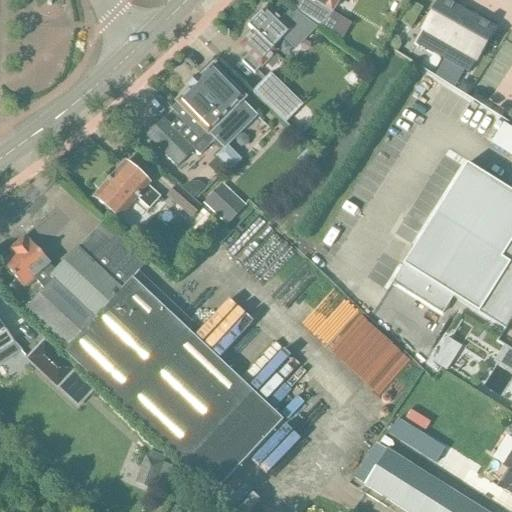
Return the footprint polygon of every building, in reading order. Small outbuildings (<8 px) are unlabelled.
[(351,24),(334,14),(342,0),(310,0),(331,12),(321,29),(342,42),(351,24)] [(441,0),(440,0),(415,45),(442,60),(467,15),(441,0)] [(412,3),(400,23),(411,30),(423,10),(412,3)] [(290,31),(281,22),(266,8),(248,27),(253,33),(239,47),(248,55),(242,63),(256,76),(280,51),(275,47),(290,31)] [(467,15),(442,60),(468,75),(493,30),(467,15)] [(172,110),(181,119),(203,141),(209,134),(215,140),(225,150),(222,152),(217,158),(226,167),(227,169),(235,168),(242,161),(228,146),(257,117),(242,101),(244,99),(227,81),(213,67),(199,80),(198,79),(189,88),(190,90),(177,103),(178,104),(172,110)] [(303,105),(271,74),(252,92),(285,124),(303,105)] [(203,141),(181,119),(172,128),(164,120),(147,137),(178,167),(194,150),(200,156),(206,150),(215,140),(209,134),(203,141)] [(511,131),(500,123),(486,144),(511,160),(511,131)] [(297,160),(309,172),(319,161),(307,149),(297,160)] [(216,159),(208,167),(217,177),(226,167),(217,158),(216,159)] [(151,187),(144,180),(125,164),(94,199),(120,221),(138,201),(150,211),(161,198),(150,188),(151,187)] [(511,193),(467,165),(392,284),(442,315),(453,298),(505,331),(511,319),(511,193)] [(247,206),(222,183),(201,205),(226,229),(247,206)] [(168,197),(193,219),(202,208),(178,186),(168,197)] [(56,273),(51,267),(36,280),(45,292),(31,307),(29,304),(23,311),(37,324),(215,494),(284,421),(255,393),(191,331),(193,329),(193,322),(141,274),(150,265),(103,224),(56,273)] [(27,287),(36,280),(51,267),(30,242),(29,243),(25,238),(9,251),(13,257),(4,265),(24,288),(26,286),(27,287)] [(0,366),(22,353),(16,347),(5,329),(1,332),(0,329),(0,366)] [(447,339),(432,363),(446,372),(461,348),(447,339)] [(73,368),(43,340),(26,358),(55,387),(73,368)] [(445,450),(397,420),(388,435),(435,465),(445,450)] [(497,487),(505,492),(511,496),(511,426),(508,434),(511,436),(511,452),(502,468),(508,471),(497,487)] [(483,511),(385,451),(363,486),(404,511),(483,511)] [(145,457),(134,484),(153,491),(156,483),(167,487),(174,468),(163,463),(165,458),(148,452),(146,458),(145,457)]
